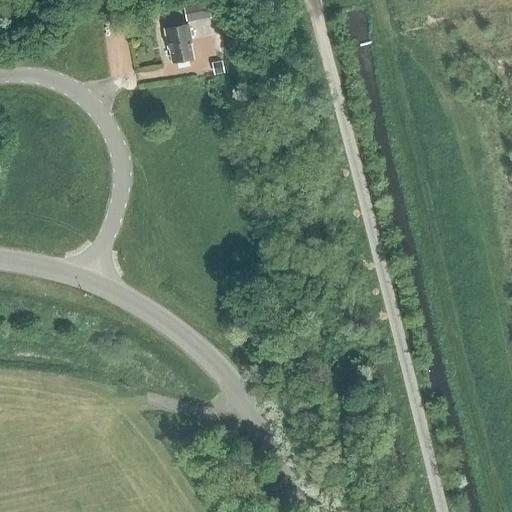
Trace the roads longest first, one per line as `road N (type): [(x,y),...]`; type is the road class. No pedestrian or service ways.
road 1 (unclassified): [(312,0),(439,511)]
road 2 (tertiary): [(305,511),(254,411),(211,358),(155,314),(91,281)]
road 3 (unclassified): [(0,76),(61,83),(109,132),(121,176),(91,281)]
